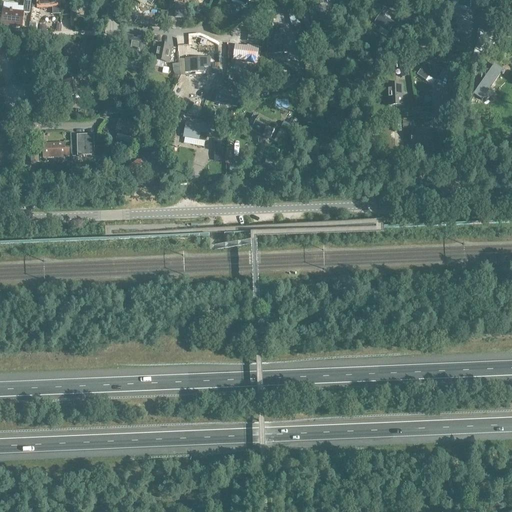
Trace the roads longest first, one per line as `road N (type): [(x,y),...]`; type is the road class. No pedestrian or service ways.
road 1 (motorway): [(511,367),(0,389)]
road 2 (motorway): [(0,446),(511,425)]
road 3 (unclassified): [(19,219),(511,198)]
road 4 (residential): [(19,219),(17,135),(27,126),(88,125),(106,115),(112,32)]
road 5 (residential): [(201,27),(227,37),(314,0)]
